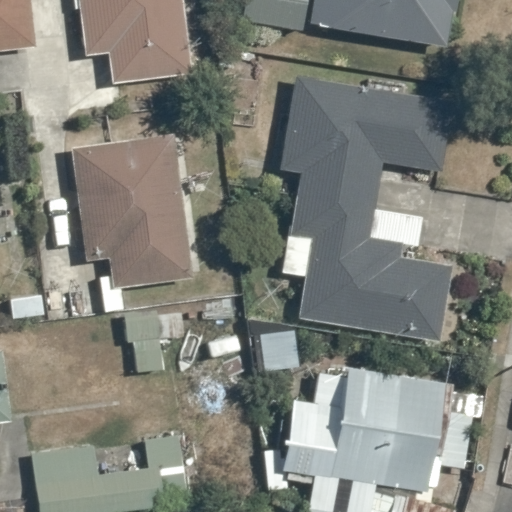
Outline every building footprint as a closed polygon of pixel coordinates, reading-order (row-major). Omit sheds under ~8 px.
[(0,0),(0,46),(26,43),(20,0),(0,0)] [(183,70),(174,0),(74,0),(79,43),(97,41),(101,80),(183,70)] [(299,0),(237,0),(236,20),(298,23),(299,0)] [(448,0),(310,0),(307,23),(443,42),(448,0)] [(292,158),(289,175),(276,270),(298,273),(292,316),(434,336),(445,260),(410,255),(416,212),(368,205),(375,160),(436,166),(443,89),(278,73),(266,154),(292,158)] [(184,275),(168,130),(67,141),(79,247),(99,244),(103,284),(184,275)] [(171,307),(150,313),(147,301),(118,308),(133,371),(162,364),(155,335),(176,330),(171,307)] [(414,496),(433,377),(320,362),(315,402),(278,397),(269,464),(343,474),(332,511),(446,511),(449,506),(414,496)] [(468,410),(440,407),(433,462),(461,466),(468,410)] [(85,471),(82,443),(20,449),(26,511),(74,511),(184,501),(180,461),(85,471)]
